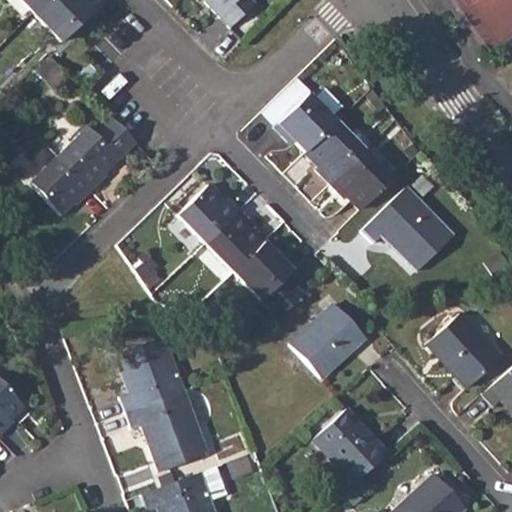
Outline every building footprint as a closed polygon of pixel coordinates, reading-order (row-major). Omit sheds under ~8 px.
[(18,0),(32,15),(46,0),(18,0)] [(46,0),(32,15),(60,44),(95,10),(85,0),(46,0)] [(205,0),(202,4),(228,30),(253,6),(247,0),(205,0)] [(290,140),(304,154),(335,123),(307,95),(273,129),(287,143),(290,140)] [(84,129),(56,157),(90,192),(106,177),(102,173),(134,142),(111,119),(93,137),(84,129)] [(335,123),(304,154),(317,167),(313,171),(328,186),(363,152),(335,123)] [(363,152),(328,186),(343,202),(347,198),(360,211),(391,180),(363,152)] [(90,192),(56,157),(28,183),(58,215),(71,202),(75,206),(90,192)] [(176,216),(203,245),(238,211),(224,197),(219,201),(205,186),(176,216)] [(404,188),(360,233),(373,246),(381,237),(416,273),(452,238),(404,188)] [(238,211),(203,245),(231,274),(262,244),(250,232),(254,228),(238,211)] [(262,244),(231,274),(276,321),(302,295),(286,278),(294,269),(280,255),(276,258),(262,244)] [(183,307),(210,270),(189,255),(169,283),(138,261),(131,270),(183,307)] [(332,306),(288,346),(319,380),(332,369),(329,367),(350,348),(352,351),(363,340),(332,306)] [(457,315),(424,345),(435,358),(437,357),(456,377),(454,378),(465,389),(499,359),(457,315)] [(119,398),(125,415),(180,394),(160,338),(114,356),(129,394),(119,398)] [(511,364),(479,395),(491,408),(500,401),(511,414),(511,364)] [(0,383),(0,435),(11,425),(7,421),(21,407),(0,383)] [(180,394),(125,415),(131,431),(141,427),(158,474),(205,456),(180,394)] [(310,441),(352,485),(385,455),(373,443),(371,445),(353,425),(356,423),(343,410),(310,441)] [(213,468),(140,496),(145,511),(149,511),(156,510),(157,511),(211,511),(209,504),(224,498),(213,468)] [(432,477),(393,511),(460,511),(463,509),(432,477)]
